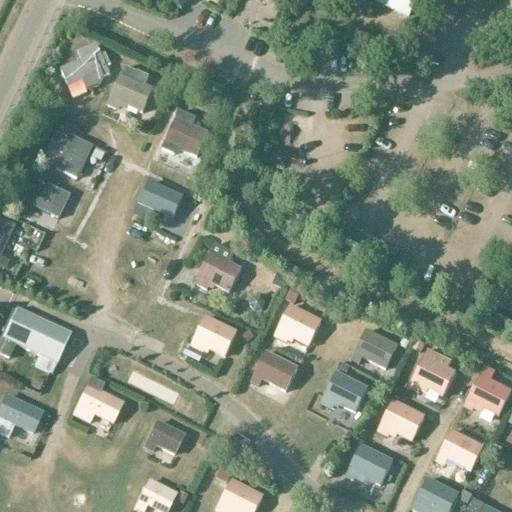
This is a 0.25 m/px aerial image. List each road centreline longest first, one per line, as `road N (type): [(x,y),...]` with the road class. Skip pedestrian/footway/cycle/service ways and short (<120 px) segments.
road 1 (track): [(268,78),(241,143),(239,180),(262,215),(425,311),(511,350)]
road 2 (unknown): [(120,348),(129,341),(130,321),(117,180)]
